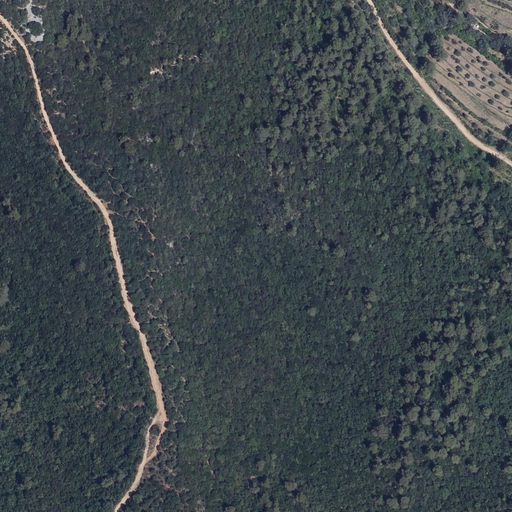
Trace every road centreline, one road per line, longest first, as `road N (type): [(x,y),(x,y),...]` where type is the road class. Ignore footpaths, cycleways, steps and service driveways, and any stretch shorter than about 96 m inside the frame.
road 1 (track): [(120,511),(163,411),(158,387),(110,222),(69,168),(29,56),(0,14)]
road 2 (track): [(511,167),(444,110),(368,0)]
